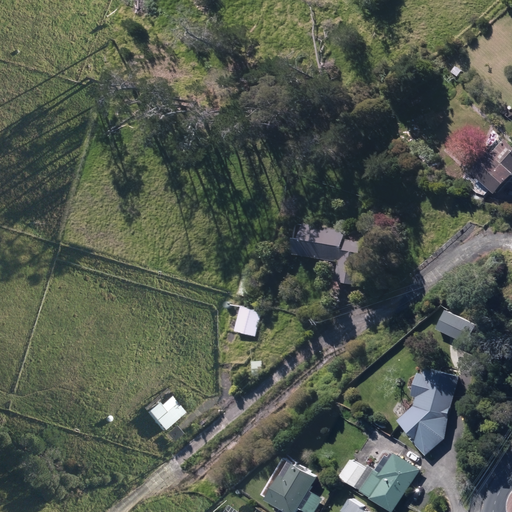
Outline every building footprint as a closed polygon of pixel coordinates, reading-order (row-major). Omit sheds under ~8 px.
[(452,73),(458,77),(462,72),(456,68),(452,73)] [(445,80),(454,89),(459,83),(450,75),(445,80)] [(478,193),(485,197),(490,191),(495,195),(511,176),(511,146),(506,141),(492,155),(489,153),(471,173),(477,179),(474,182),(465,174),(459,181),(468,189),(470,186),(478,193)] [(342,280),(367,286),(372,263),(367,263),(372,243),(353,239),(355,232),(315,223),(315,227),(304,224),(298,252),(346,263),(342,280)] [(243,296),(255,298),(260,275),(249,272),(243,296)] [(240,331),(260,337),(266,312),(247,307),(240,331)] [(443,329),(472,344),(482,326),(452,311),(443,329)] [(264,361),(251,362),(251,373),(265,373),(264,361)] [(407,425),(433,455),(451,439),(455,416),(466,377),(434,367),(422,406),(406,420),(409,423),(407,425)] [(151,413),(167,431),(187,414),(179,405),(169,414),(161,405),(151,413)] [(349,410),(343,421),(355,429),(362,418),(349,410)] [(370,491),(399,511),(426,470),(402,454),(399,453),(396,456),(394,455),(384,470),(378,465),(364,485),(371,490),(370,491)] [(346,478),(362,488),(373,471),(357,461),(346,478)] [(303,511),(305,508),(311,511),(320,511),(328,499),(315,491),(323,478),(302,465),(294,478),(289,475),(275,499),(297,511),(303,511)] [(377,511),(370,506),(361,499),(353,509),(357,511),(356,511),(377,511)]
